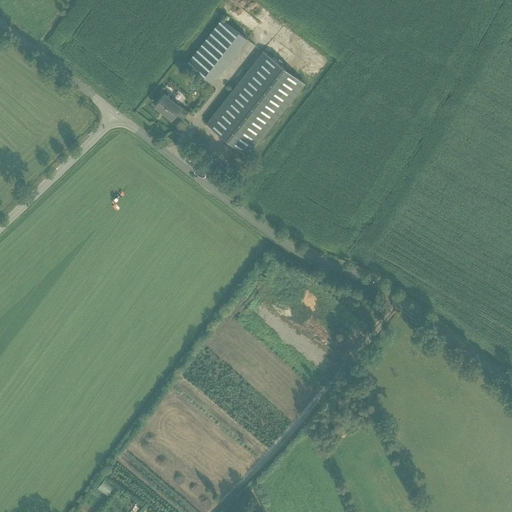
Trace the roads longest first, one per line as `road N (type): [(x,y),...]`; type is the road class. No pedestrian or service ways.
road 1 (unclassified): [(511,385),(387,294),(296,254),(114,115)]
road 2 (unclassified): [(114,115),(0,225)]
road 3 (unclassified): [(114,115),(0,25)]
